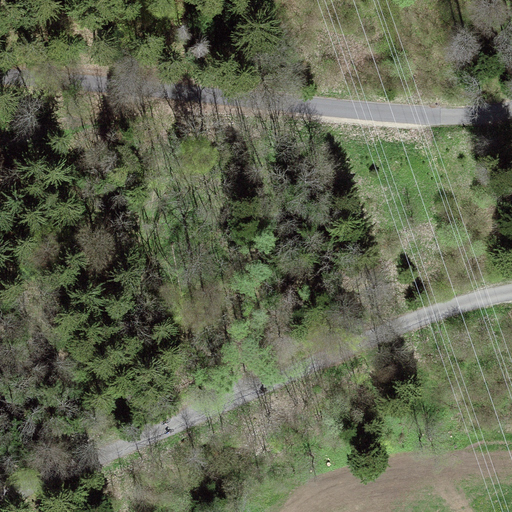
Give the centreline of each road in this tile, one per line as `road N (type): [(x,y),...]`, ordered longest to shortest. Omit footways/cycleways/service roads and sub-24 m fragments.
road 1 (unclassified): [(511,290),(432,313),(0,501)]
road 2 (unclassified): [(0,71),(407,113),(511,110)]
road 3 (track): [(184,89),(108,116),(0,133)]
